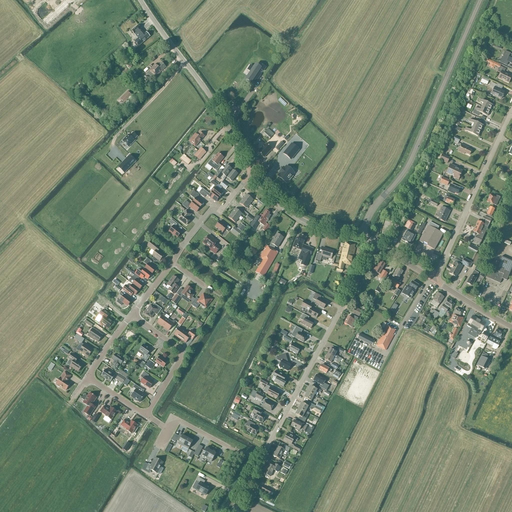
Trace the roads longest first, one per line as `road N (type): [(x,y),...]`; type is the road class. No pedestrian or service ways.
road 1 (unclassified): [(231,511),(374,243)]
road 2 (tertiary): [(361,236),(406,167),(480,0)]
road 3 (tertiary): [(139,0),(211,98),(251,174)]
road 4 (unclassified): [(433,280),(511,109)]
road 5 (residential): [(146,416),(181,357),(133,315)]
road 6 (tertiary): [(251,174),(301,219),(361,236)]
road 7 (residential): [(171,263),(212,208),(219,211),(251,174)]
road 8 (track): [(185,63),(115,136),(121,158)]
